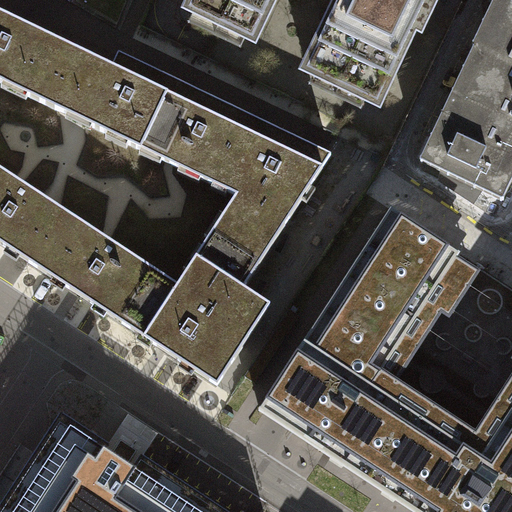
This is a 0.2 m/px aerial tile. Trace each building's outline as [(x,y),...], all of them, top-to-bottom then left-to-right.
[(192,0),(189,9),(254,40),(272,0),(341,0),(308,70),(378,102),(414,26),(419,29),(433,0),(192,0)] [(475,47),(511,64),(511,0),(496,0),(473,46),(475,47)] [(69,74),(80,52),(45,35),(0,13),(0,83),(43,104),(55,80),(60,82),(65,72),(69,74)] [(511,64),(475,47),(420,162),(440,172),(484,192),(503,201),(511,182),(511,64)] [(55,80),(43,104),(80,121),(140,150),(174,80),(136,62),(119,54),(112,67),(102,62),(80,52),(69,74),(65,72),(60,82),(55,80)] [(212,184),(246,115),(234,109),(174,80),(140,150),(212,184)] [(208,240),(256,271),(331,155),(304,142),(246,115),(212,184),(236,196),(208,240)] [(51,231),(64,211),(49,201),(0,168),(0,243),(18,255),(33,265),(55,233),(51,231)] [(484,192),(440,172),(446,192),(471,204),(484,192)] [(274,420),(415,511),(511,511),(511,409),(481,457),(469,448),(387,395),(374,387),(460,255),(391,210),(260,411),(274,420)] [(152,297),(165,277),(64,211),(51,231),(55,233),(33,265),(80,296),(127,327),(148,295),(152,297)] [(148,295),(127,327),(157,346),(218,386),(271,305),(245,288),(256,271),(208,240),(178,285),(165,277),(152,297),(148,295)] [(289,309),(245,376),(257,383),(300,316),(289,309)] [(110,446),(62,414),(0,507),(0,511),(226,511),(141,456),(134,468),(130,465),(120,459),(111,453),(107,450),(110,446)] [(111,453),(130,465),(142,447),(123,435),(111,453)]
